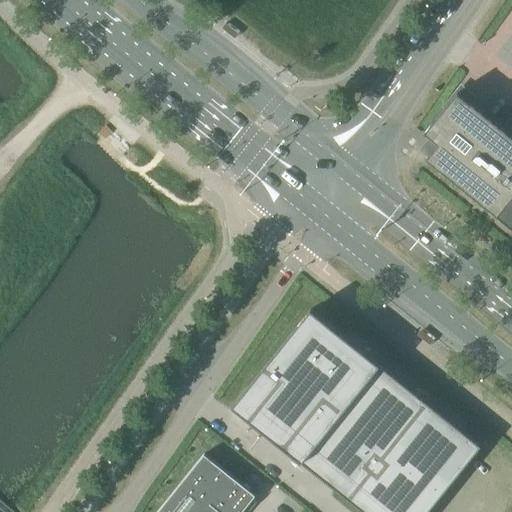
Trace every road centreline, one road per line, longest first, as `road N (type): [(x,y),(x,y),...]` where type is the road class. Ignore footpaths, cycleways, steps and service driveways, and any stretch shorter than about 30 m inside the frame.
road 1 (unclassified): [(104,511),(315,211)]
road 2 (secondary): [(57,0),(315,211)]
road 3 (secondary): [(345,171),(139,0)]
road 4 (secondary): [(315,211),(511,370)]
road 5 (secondary): [(511,308),(345,171)]
road 6 (unclassified): [(466,0),(345,171)]
